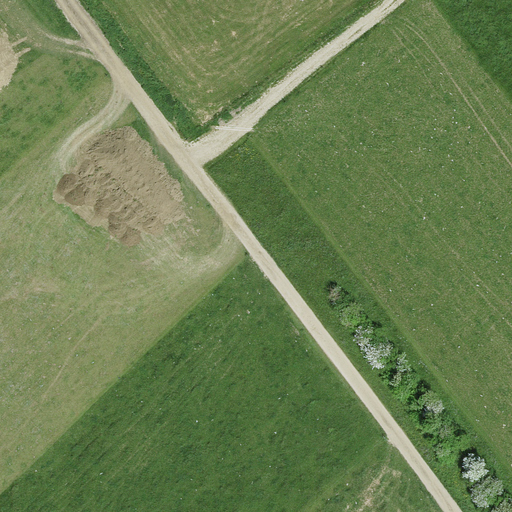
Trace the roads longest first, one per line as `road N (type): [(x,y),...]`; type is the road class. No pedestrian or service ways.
road 1 (track): [(452,511),(61,0)]
road 2 (track): [(187,163),(402,0)]
